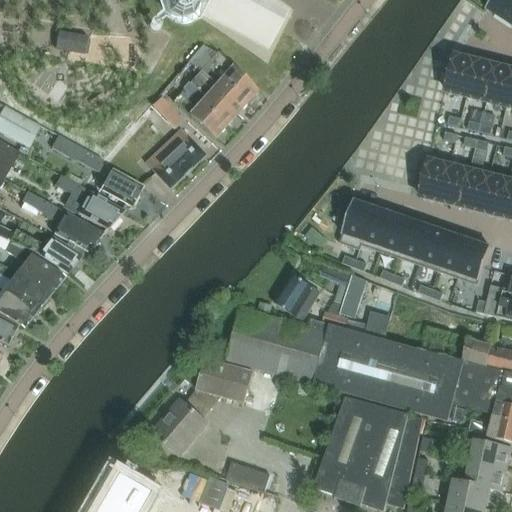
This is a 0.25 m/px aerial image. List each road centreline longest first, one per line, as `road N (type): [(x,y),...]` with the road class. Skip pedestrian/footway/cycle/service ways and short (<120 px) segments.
road 1 (residential): [(0,423),(77,320),(280,104)]
road 2 (residential): [(362,190),(511,232)]
road 3 (unclassified): [(280,104),(364,0)]
road 4 (unknown): [(291,511),(257,439),(261,389)]
